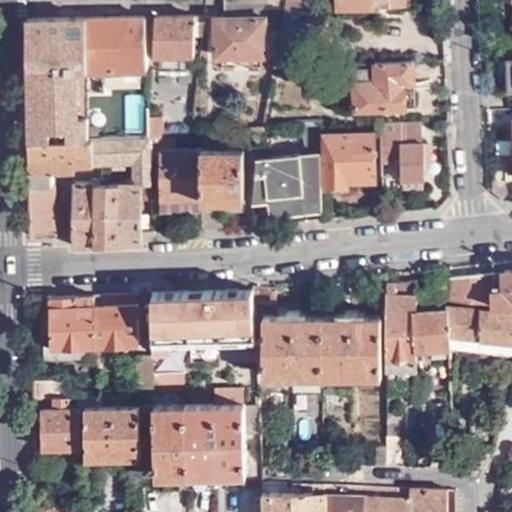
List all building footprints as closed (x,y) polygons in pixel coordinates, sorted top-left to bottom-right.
[(267,0),(225,0),(225,17),(217,17),(216,56),(268,57),(267,0)] [(274,69),(302,67),(313,0),(286,0),(286,6),(274,69)] [(195,56),(196,15),(157,16),(156,56),(195,56)] [(146,72),(147,16),(88,17),(89,74),(146,72)] [(89,74),(88,17),(28,18),(28,71),(30,131),(29,141),(39,140),(82,139),(90,140),(89,74)] [(416,106),(413,60),(354,63),(357,110),(416,106)] [(406,143),(406,121),(379,122),(381,162),(401,162),(401,179),(404,179),(422,179),(424,179),(424,167),(424,146),(423,142),(420,142),(406,143)] [(420,142),(420,121),(406,121),(406,143),(420,142)] [(302,153),(259,158),(253,201),(270,199),(270,213),(321,208),(318,123),(301,124),(302,153)] [(376,179),(374,135),(324,137),(325,187),(349,188),(349,180),(376,179)] [(151,180),(151,137),(148,137),(94,139),(94,159),(136,158),(132,180),(74,181),(76,244),(142,243),(141,180),(151,180)] [(94,159),(94,139),(90,140),(82,139),(39,140),(29,141),(30,183),(55,183),(55,169),(75,169),(75,161),(94,159)] [(203,199),(202,149),(161,149),(161,199),(203,199)] [(245,149),(202,149),(203,199),(245,198),(245,149)] [(31,235),(57,234),(55,183),(30,183),(31,235)] [(511,269),(451,276),(451,300),(511,305),(511,269)] [(388,310),(388,316),(386,357),(417,357),(417,346),(418,334),(418,307),(418,291),(394,292),(394,279),(389,279),(390,280),(388,299),(388,310)] [(394,279),(394,292),(418,291),(418,279),(394,279)] [(278,302),(279,286),(256,286),(255,288),(255,302),(278,302)] [(255,361),(255,302),(255,288),(155,291),(155,355),(155,372),(184,373),(185,361),(255,361)] [(137,302),(137,292),(96,293),(97,345),(141,344),(140,302),(137,302)] [(97,345),(96,293),(51,295),(52,342),(43,342),(43,357),(97,356),(97,345)] [(451,333),(450,346),(511,352),(511,305),(451,300),(451,305),(451,309),(451,333)] [(418,347),(450,346),(451,333),(451,309),(451,305),(419,307),(419,316),(418,334),(418,346),(418,347)] [(321,376),(324,315),(303,315),(303,308),(289,308),(289,315),(265,314),(262,375),(321,376)] [(346,316),(324,315),(321,376),(381,377),(382,317),(360,316),(360,310),(347,310),(346,316)] [(155,372),(155,355),(141,355),(141,394),(155,394),(155,372)] [(385,365),(386,392),(399,392),(407,392),(407,370),(416,370),(417,360),(417,357),(386,357),(385,365)] [(68,378),(36,378),(37,396),(55,396),(69,395),(68,378)] [(216,404),(245,403),(245,388),(216,388),(216,404)] [(386,392),(385,434),(399,433),(399,392),(386,392)] [(87,407),(87,395),(69,395),(55,396),(55,407),(43,407),(44,447),(84,447),(84,406),(87,407)] [(259,428),(257,406),(246,406),(245,403),(216,404),(187,404),(187,475),(246,474),(245,429),(259,428)] [(187,475),(187,404),(157,405),(156,475),(187,475)] [(141,454),(141,406),(87,407),(88,457),(141,454)] [(385,434),(385,464),(401,465),(401,433),(399,433),(385,434)] [(476,468),(489,470),(493,444),(473,443),(473,468),(476,468)] [(326,511),(325,484),(262,482),(263,511),(326,511)] [(366,511),(365,486),(325,484),(326,511),(366,511)] [(365,486),(366,511),(410,511),(409,487),(365,486)] [(410,511),(447,511),(447,488),(409,487),(410,511)]
